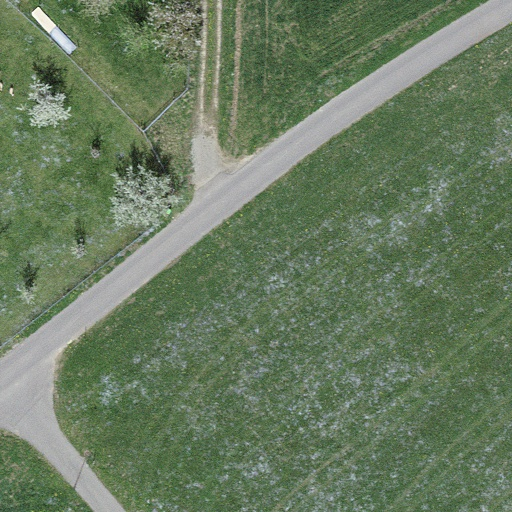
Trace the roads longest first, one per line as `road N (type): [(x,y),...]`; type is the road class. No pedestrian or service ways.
road 1 (residential): [(511,6),(359,100),(0,383)]
road 2 (track): [(208,0),(210,213)]
